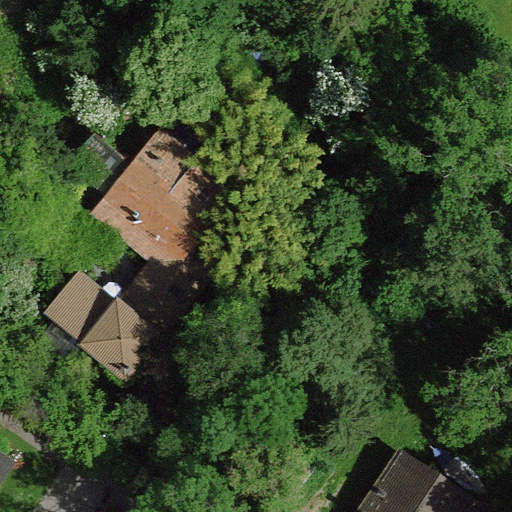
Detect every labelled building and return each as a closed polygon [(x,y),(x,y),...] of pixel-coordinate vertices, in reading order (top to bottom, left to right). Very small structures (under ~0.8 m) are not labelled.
[(201,106),(171,142),(197,161),(225,127),(201,106)] [(114,203),(140,172),(99,136),(74,167),(114,203)] [(80,279),(52,318),(130,382),(218,273),(193,249),(234,197),(200,168),(186,181),(155,153),(140,172),(114,203),(176,252),(123,315),(80,279)] [(0,483),(10,469),(0,462),(0,483)] [(474,511),(402,463),(369,511),(474,511)]
